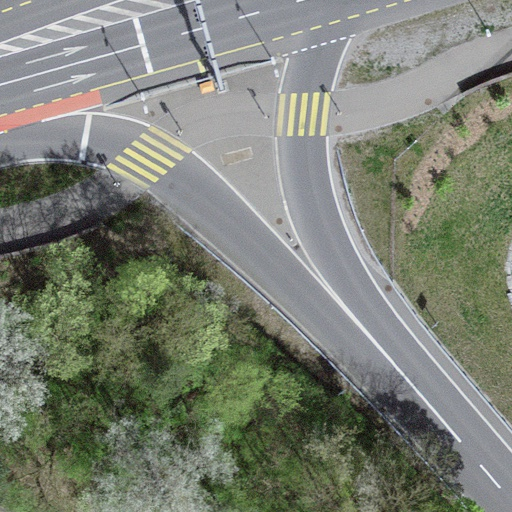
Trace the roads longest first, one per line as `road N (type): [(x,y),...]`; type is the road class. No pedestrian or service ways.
road 1 (motorway): [(0,108),(149,157),(363,329)]
road 2 (motorway): [(340,0),(311,68),(304,170),(315,217),(363,329)]
road 3 (motorway): [(363,329),(511,503)]
road 4 (secondary): [(0,65),(209,0)]
